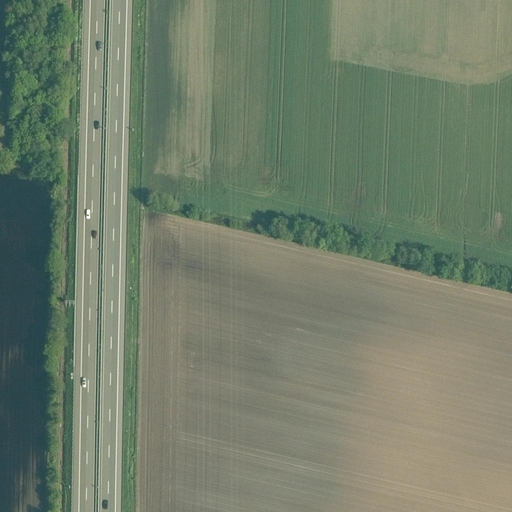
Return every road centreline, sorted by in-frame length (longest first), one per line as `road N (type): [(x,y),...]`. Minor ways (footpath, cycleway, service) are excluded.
road 1 (motorway): [(109,511),(122,0)]
road 2 (motorway): [(99,0),(86,511)]
